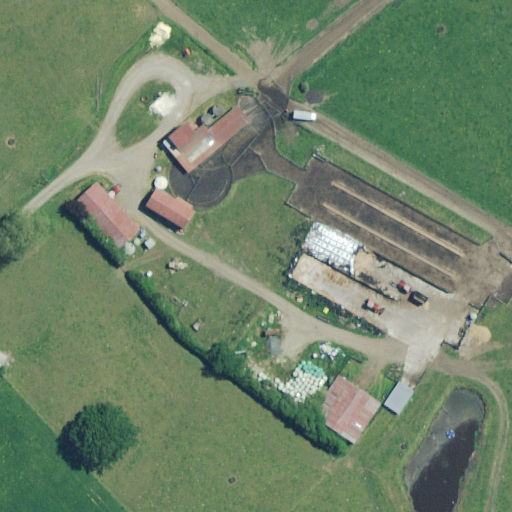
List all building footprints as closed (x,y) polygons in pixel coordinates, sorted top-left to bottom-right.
[(178,106),(167,93),(153,105),(164,118),(178,106)] [(199,137),(187,123),(170,138),(163,143),(189,174),(250,123),(236,106),(199,137)] [(139,230),(96,183),(75,203),(118,250),(139,230)] [(194,211),(157,189),(146,207),(184,229),(194,211)] [(381,402),(338,375),(316,411),(334,422),(329,429),(355,444),(381,402)]
